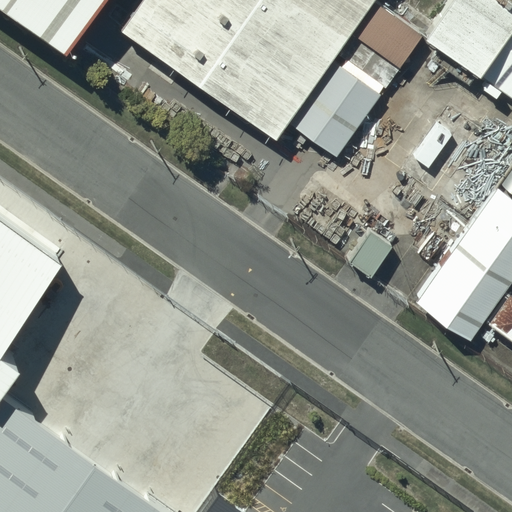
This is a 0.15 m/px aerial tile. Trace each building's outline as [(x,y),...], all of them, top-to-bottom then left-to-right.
[(0,0),(0,5),(61,50),(98,0),(0,0)] [(141,0),(120,31),(275,139),(370,0),(141,0)] [(511,0),(428,0),(415,19),(511,87),(511,0)] [(388,87),(340,52),(284,130),(332,165),(388,87)] [(511,257),(511,182),(494,170),(413,287),(466,323),(511,257)] [(0,317),(55,242),(0,202),(0,317)] [(341,251),(365,268),(387,235),(363,219),(341,251)] [(511,289),(508,286),(487,315),(511,332),(511,289)] [(169,511),(172,508),(0,385),(0,511),(169,511)] [(245,511),(214,488),(195,511),(245,511)]
